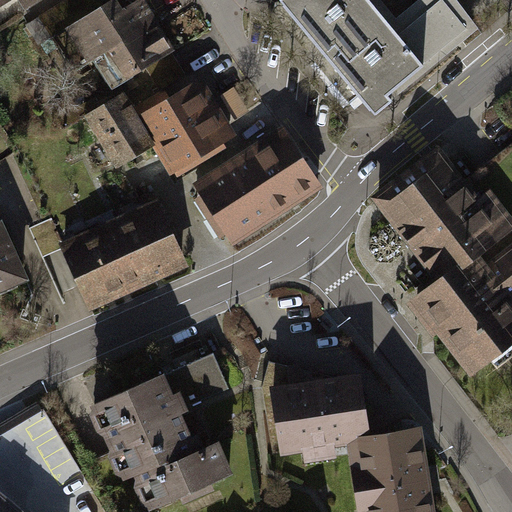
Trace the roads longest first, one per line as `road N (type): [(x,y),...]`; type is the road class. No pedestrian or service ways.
road 1 (unclassified): [(0,386),(240,278),(307,238)]
road 2 (residential): [(495,469),(307,238)]
road 3 (residential): [(355,188),(290,115),(222,11)]
road 4 (unclassified): [(355,188),(511,56)]
